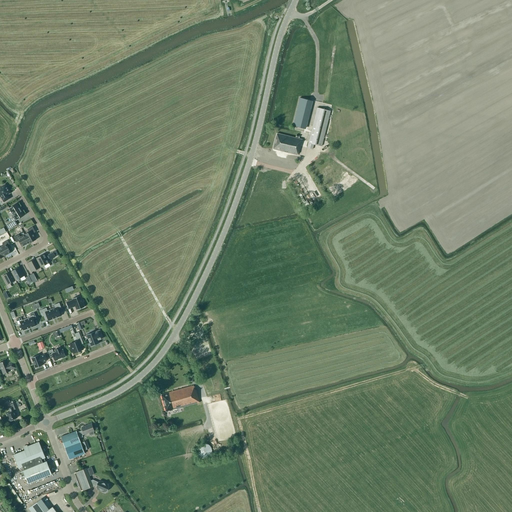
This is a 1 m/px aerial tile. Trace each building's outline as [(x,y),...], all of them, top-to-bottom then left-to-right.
[(293,126),(304,129),(311,101),(300,98),(293,126)] [(314,145),(322,146),(331,111),(317,108),(307,148),(313,149),(314,145)] [(299,151),(302,140),(299,139),(299,136),(296,135),(295,138),(277,133),(273,149),(297,155),(298,150),(299,151)] [(0,195),(4,202),(10,198),(7,194),(10,193),(5,184),(0,187),(0,195)] [(17,225),(15,221),(16,220),(24,216),(17,204),(9,208),(14,217),(10,220),(12,222),(6,225),(9,230),(17,225)] [(29,232),(24,235),(29,243),(36,240),(33,234),(35,232),(33,227),(27,230),(29,232)] [(29,243),(24,235),(20,237),(19,234),(13,237),(16,242),(19,241),(22,247),(29,243)] [(4,245),(0,247),(0,249),(4,257),(4,256),(11,253),(8,247),(11,245),(8,240),(2,243),(4,245)] [(36,258),(40,267),(49,262),(44,254),(36,258)] [(32,272),(40,267),(36,258),(27,263),(32,272)] [(11,272),(15,281),(24,276),(19,267),(11,272)] [(15,281),(11,272),(2,276),(7,285),(15,281)] [(84,306),(80,295),(72,298),(73,299),(66,302),(69,308),(75,306),(77,309),(84,306)] [(55,308),(51,309),(55,318),(61,316),(58,309),(61,308),(59,303),(54,305),(55,308)] [(46,308),(41,310),(43,315),(46,314),(48,321),(55,318),(51,309),(47,311),(46,308)] [(30,317),(26,319),(30,328),(36,325),(33,319),(36,318),(34,312),(29,314),(30,317)] [(21,317),(16,319),(18,325),(21,324),(23,330),(30,328),(26,319),(22,320),(21,317)] [(80,322),(77,323),(80,330),(83,329),(82,325),(85,324),(84,321),(80,322)] [(95,332),(86,335),(91,346),(99,343),(98,340),(103,338),(100,330),(95,332)] [(79,332),(74,334),(77,341),(69,344),(73,353),(83,349),(81,344),(83,344),(79,332)] [(61,351),(60,348),(55,350),(55,352),(53,352),(52,349),(48,351),(51,358),(53,357),(55,361),(65,357),(62,350),(61,351)] [(47,360),(45,354),(39,357),(38,355),(31,358),(35,368),(42,365),(41,363),(47,360)] [(10,371),(10,370),(15,368),(13,362),(9,363),(9,364),(8,365),(6,360),(0,362),(0,368),(0,369),(1,370),(3,374),(10,371)] [(161,395),(166,412),(199,403),(196,390),(195,390),(194,386),(161,395)] [(17,407),(15,402),(10,404),(11,407),(8,409),(10,412),(6,413),(7,417),(8,417),(9,421),(16,418),(14,412),(15,412),(14,409),(17,407)] [(84,435),(89,433),(90,435),(91,435),(93,435),(94,433),(93,431),(94,431),(91,424),(81,427),(82,430),(78,432),(80,438),(83,437),(82,435),(84,435)] [(69,460),(84,454),(80,443),(76,431),(61,437),(65,448),(69,460)] [(23,447),(23,448),(24,450),(13,455),(18,468),(22,467),(24,470),(22,471),(28,484),(52,474),(46,461),(45,461),(44,458),(45,458),(39,442),(28,446),(27,445),(23,447)] [(205,443),(204,443),(202,443),(201,444),(200,444),(199,445),(198,446),(197,447),(196,449),(196,450),(196,451),(196,453),(196,454),(197,455),(198,457),(199,458),(200,458),(201,459),(202,459),(204,459),(205,459),(207,459),(208,458),(209,458),(210,457),(211,455),(211,454),(212,453),(212,451),(212,450),(211,449),(211,447),(210,446),(209,445),(208,444),(207,444),(205,443)] [(79,486),(81,491),(93,487),(93,486),(95,485),(96,486),(96,487),(96,489),(105,492),(107,492),(109,487),(108,485),(100,481),(98,482),(93,480),(90,481),(86,468),(74,473),(78,482),(77,482),(77,483),(77,484),(77,485),(78,486),(79,486)] [(41,499),(28,508),(30,511),(56,511),(52,507),(48,510),(41,499)]
